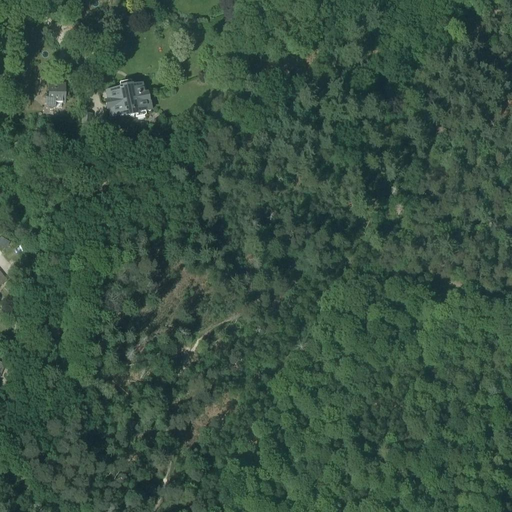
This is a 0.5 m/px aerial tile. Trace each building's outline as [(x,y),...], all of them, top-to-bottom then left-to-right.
[(85,33),(76,21),(66,28),(76,41),(85,33)] [(63,86),(63,79),(53,78),(52,85),(49,85),(48,99),(46,99),(46,109),(55,109),(55,108),(61,108),(62,99),(69,99),(69,90),(65,90),(65,86),(63,86)] [(0,80),(0,92),(18,93),(18,89),(18,81),(0,80)] [(146,85),(142,86),(134,87),(133,82),(122,84),(123,89),(105,93),(107,101),(105,102),(106,106),(128,102),(129,105),(136,103),(136,100),(144,99),(143,95),(144,95),(147,94),(146,85)] [(147,94),(144,95),(143,95),(144,99),(136,100),(136,103),(129,105),(128,102),(106,106),(107,111),(109,111),(111,120),(124,117),(125,119),(135,117),(137,118),(144,116),(146,115),(145,113),(151,111),(147,94)] [(92,125),(93,114),(82,114),(82,117),(82,125),(92,125)] [(24,366),(29,350),(24,348),(21,356),(11,352),(8,360),(24,366)] [(17,386),(22,371),(14,368),(9,383),(17,386)]
